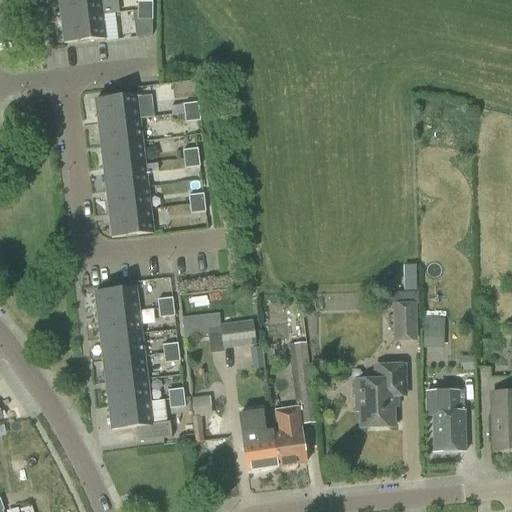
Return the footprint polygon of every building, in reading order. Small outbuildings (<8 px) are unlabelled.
[(59,0),(62,21),(103,16),(101,0),(59,0)] [(138,4),(138,13),(153,13),(153,4),(138,4)] [(153,13),(138,13),(138,22),(153,22),(153,13)] [(103,16),(62,21),(65,45),(106,40),(103,16)] [(95,103),(98,125),(140,120),(137,98),(95,103)] [(183,107),(185,116),(200,114),(198,105),(183,107)] [(200,114),(185,116),(186,125),(201,123),(200,114)] [(98,125),(101,147),(142,142),(140,120),(98,125)] [(101,147),(103,170),(145,165),(142,142),(101,147)] [(182,151),(184,161),(199,159),(198,150),(182,151)] [(200,168),(199,159),(184,161),(185,170),(200,168)] [(103,170),(106,193),(148,187),(145,165),(103,170)] [(106,193),(109,215),(150,210),(148,187),(106,193)] [(188,197),(189,206),(204,205),(203,196),(188,197)] [(204,205),(189,206),(190,215),(205,214),(204,205)] [(150,210),(109,215),(111,240),(153,235),(150,210)] [(416,292),(415,266),(403,267),(403,293),(416,292)] [(94,295),(97,317),(139,312),(136,290),(94,295)] [(418,306),(417,293),(392,294),(394,344),(417,343),(416,306),(418,306)] [(157,302),(158,310),(173,308),(172,300),(157,302)] [(173,308),(158,310),(159,319),(174,318),(173,308)] [(97,317),(99,340),(141,335),(139,312),(97,317)] [(223,350),(220,326),(219,315),(182,319),(185,339),(208,336),(210,354),(223,353),(223,350)] [(423,321),(423,338),(444,338),(445,321),(423,321)] [(220,326),(223,350),(234,349),(235,360),(250,359),(252,371),(264,370),(262,348),(255,349),(252,323),(220,326)] [(99,340),(102,363),(144,357),(141,335),(99,340)] [(287,346),(294,402),(313,399),(306,344),(287,346)] [(162,347),(163,355),(178,353),(177,345),(162,347)] [(178,353),(163,355),(165,365),(180,363),(178,353)] [(102,363),(105,385),(146,380),(144,357),(102,363)] [(359,400),(360,430),(394,429),(393,398),(405,398),(404,366),(375,367),(375,382),(355,382),(356,401),(359,400)] [(105,385),(107,408),(149,403),(146,380),(105,385)] [(168,392),(169,400),(184,398),(183,390),(168,392)] [(459,390),(459,409),(468,409),(468,390),(459,390)] [(465,453),(464,413),(459,413),(458,393),(427,394),(427,415),(432,415),(433,454),(465,453)] [(511,394),(491,395),(493,452),(511,451),(511,394)] [(184,398),(169,400),(170,410),(185,408),(184,398)] [(194,443),(197,443),(203,442),(200,418),(211,417),(209,398),(191,400),(193,418),(192,418),(194,437),(194,443)] [(149,403),(107,408),(110,432),(135,429),(137,444),(171,440),(169,425),(152,427),(149,403)] [(278,432),(271,433),(276,469),(306,465),(300,426),(297,408),(295,408),(275,411),(278,432)] [(276,469),(271,433),(264,434),(262,414),(239,417),(247,473),(276,469)]
